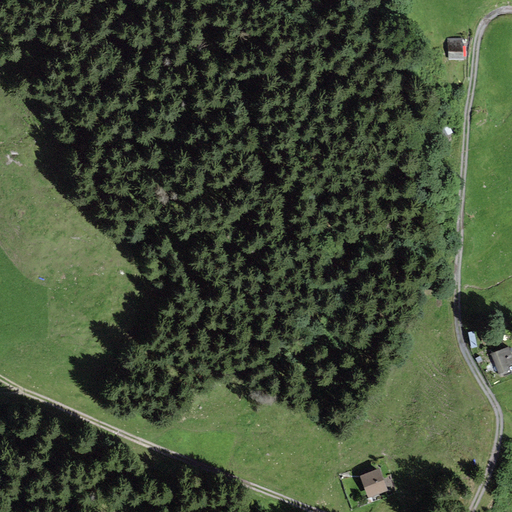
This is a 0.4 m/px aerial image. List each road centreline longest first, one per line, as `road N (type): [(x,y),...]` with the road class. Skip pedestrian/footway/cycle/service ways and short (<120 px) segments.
road 1 (track): [(469,511),(496,434),(495,406),(461,337),(456,298),(474,43),(482,20),(511,10)]
road 2 (track): [(0,377),(314,511)]
